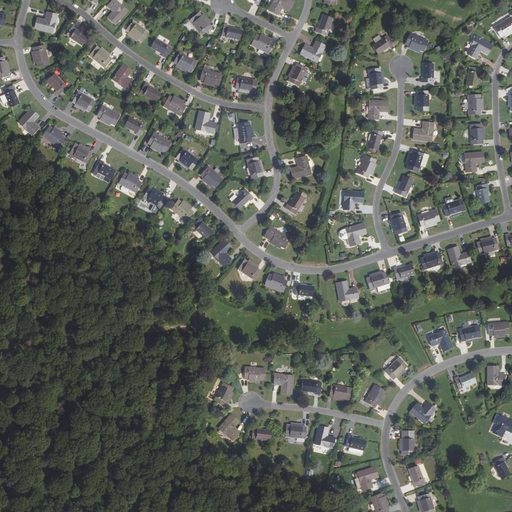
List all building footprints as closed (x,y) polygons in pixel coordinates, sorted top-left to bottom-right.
[(107,18),(115,25),(127,11),(119,4),(119,3),(115,0),(112,0),(107,6),(113,12),(107,18)] [(289,11),(294,2),(290,0),(274,0),(272,4),(269,10),(278,15),(282,8),(289,11)] [(37,18),(34,28),(52,33),(55,22),(57,15),(47,13),(45,20),(37,18)] [(202,35),(211,28),(209,25),(201,15),(199,13),(190,20),(202,35)] [(203,14),(201,15),(209,25),(211,23),(203,14)] [(316,28),(315,32),(326,36),(333,19),(323,15),(318,28),(316,28)] [(494,27),(500,37),(503,35),(511,29),(511,19),(511,17),(494,27)] [(133,21),(126,30),(128,33),(138,40),(141,42),(148,33),(133,21)] [(229,25),(224,24),(222,36),(239,40),(241,30),(228,27),(229,25)] [(76,28),(73,25),(66,36),(81,46),(87,37),(76,29),(76,28)] [(511,33),(511,29),(503,35),(505,38),(511,33)] [(136,42),(138,40),(128,33),(127,35),(136,42)] [(268,54),(273,43),(270,41),(260,36),(256,34),(251,45),(268,54)] [(375,38),(377,42),(384,38),(381,34),(375,38)] [(405,45),(409,46),(420,51),(423,52),(428,41),(410,34),(405,45)] [(394,46),(387,36),(372,46),(378,55),(389,47),(390,48),(394,46)] [(487,55),(492,46),(476,36),(471,47),(471,46),(467,53),(476,58),(480,51),(487,55)] [(165,58),(172,48),(156,39),(151,48),(163,55),(162,56),(165,58)] [(305,45),(300,54),(316,62),(321,53),(322,53),(325,46),(316,41),(312,48),(305,45)] [(32,48),(33,52),(36,63),(37,67),(48,64),(44,45),(32,48)] [(104,68),(111,59),(109,56),(99,49),(96,47),(89,56),(104,68)] [(110,55),(101,47),(99,49),(109,56),(110,55)] [(179,52),(173,63),(176,64),(187,70),(190,72),(196,62),(179,52)] [(186,73),(187,70),(176,64),(175,67),(186,73)] [(297,64),(295,67),(290,78),(288,81),(298,86),(307,69),(297,64)] [(427,83),(433,83),(433,64),(423,64),(423,78),(421,78),(421,83),(422,82),(422,85),(427,85),(427,83)] [(131,71),(123,65),(112,80),(121,86),(121,87),(127,91),(133,82),(126,78),(131,71)] [(480,74),(481,70),(469,67),(466,85),(476,87),(479,73),(480,74)] [(199,81),(203,81),(215,85),(218,86),(221,74),(203,69),(199,81)] [(371,90),(383,88),(382,84),(380,72),(380,69),(368,70),(371,90)] [(58,95),(67,87),(54,74),(47,81),(56,91),(55,92),(58,95)] [(235,89),(239,90),(251,92),(255,92),(257,81),(237,77),(235,89)] [(149,85),(145,83),(139,93),(155,102),(160,93),(148,86),(149,85)] [(13,86),(2,91),(4,95),(7,102),(10,107),(19,103),(13,90),(15,89),(13,86)] [(417,91),(417,95),(416,107),(417,111),(428,111),(429,92),(417,91)] [(72,103),(75,104),(85,110),(89,112),(94,102),(77,92),(72,103)] [(184,101),(174,95),(172,98),(182,104),(184,101)] [(468,115),(480,115),(480,111),(480,99),(480,95),(468,95),(468,115)] [(180,116),(186,106),(182,104),(172,98),(169,96),(163,107),(180,116)] [(387,112),(387,101),(369,100),(368,112),(368,119),(378,120),(379,112),(387,112)] [(97,116),(100,118),(111,124),(114,126),(120,115),(103,106),(97,116)] [(38,116),(30,109),(18,123),(26,130),(26,131),(32,135),(39,128),(33,122),(38,116)] [(209,114),(199,112),(195,129),(206,132),(213,134),(215,124),(208,122),(209,114)] [(139,137),(145,126),(129,117),(124,126),(136,133),(136,134),(139,137)] [(414,129),(413,140),(431,142),(432,132),(434,123),(423,122),(422,130),(414,129)] [(240,143),(251,142),(251,138),(250,127),(249,123),(237,124),(240,143)] [(471,145),(482,144),(482,140),(482,129),(482,125),(470,125),(471,145)] [(58,148),(65,138),(62,136),(52,129),(49,127),(42,136),(58,148)] [(63,134),(54,127),(52,129),(62,136),(63,134)] [(383,137),(384,133),(372,130),(368,148),(378,150),(381,137),(383,137)] [(153,133),(147,144),(151,146),(161,151),(165,153),(170,143),(153,133)] [(78,146),(75,144),(69,154),(86,164),(92,153),(88,151),(78,146)] [(176,158),(179,161),(188,168),(192,170),(199,160),(183,149),(176,158)] [(412,150),(411,154),(408,165),(407,169),(418,173),(420,165),(423,155),(423,154),(412,150)] [(484,163),(483,152),(464,154),(465,173),(476,172),(475,164),(484,163)] [(423,155),(420,165),(425,167),(428,156),(423,155)] [(291,169),(294,179),(311,174),(308,164),(309,164),(306,156),(296,159),(298,167),(291,169)] [(368,178),(369,175),(374,164),(375,160),(365,156),(356,173),(368,178)] [(251,179),(263,176),(262,173),(259,161),(258,157),(246,160),(251,179)] [(104,162),(100,160),(92,174),(96,176),(98,173),(110,179),(115,171),(103,164),(104,162)] [(177,163),(187,170),(188,168),(179,161),(177,163)] [(200,175),(203,178),(212,186),(215,188),(223,179),(208,167),(200,175)] [(135,193),(141,183),(138,181),(127,175),(124,173),(118,184),(135,193)] [(129,173),(127,175),(138,181),(139,178),(129,173)] [(396,189),(395,193),(405,197),(413,181),(411,180),(412,178),(409,176),(408,179),(403,177),(398,189),(396,189)] [(201,180),(210,188),(212,186),(203,178),(201,180)] [(488,188),(488,184),(476,186),(479,204),(489,202),(486,189),(488,188)] [(160,208),(166,197),(162,196),(152,190),(148,188),(143,198),(160,208)] [(164,193),(153,188),(152,190),(162,196),(164,193)] [(250,201),(253,198),(245,190),(232,202),(239,209),(249,200),(250,201)] [(363,203),(363,193),(345,191),(344,203),(343,210),(354,211),(354,203),(363,203)] [(285,208),(295,214),(305,199),(296,194),(288,205),(287,204),(285,208)] [(186,221),(193,212),(190,210),(181,203),(178,200),(171,210),(186,221)] [(192,207),(183,200),(181,203),(190,210),(192,207)] [(442,205),(446,217),(449,216),(461,212),(464,211),(461,200),(442,205)] [(421,227),(425,226),(436,222),(440,221),(436,210),(417,216),(421,227)] [(401,213),(390,216),(391,220),(395,231),(396,235),(407,231),(401,213)] [(206,239),(213,232),(202,222),(203,221),(200,218),(192,227),(191,226),(188,229),(200,240),(203,237),(206,239)] [(366,234),(363,224),(345,229),(349,239),(351,247),(361,244),(358,236),(366,234)] [(264,237),(270,241),(281,247),(284,249),(290,238),(270,227),(264,237)] [(349,239),(345,229),(343,229),(340,231),(339,234),(340,238),(342,239),(346,239),(349,239)] [(498,250),(496,238),(492,239),(480,242),(477,243),(479,254),(498,250)] [(231,248),(225,240),(211,252),(218,260),(218,261),(223,267),(231,259),(225,253),(231,248)] [(269,244),(279,249),(281,247),(270,241),(269,244)] [(458,247),(447,250),(453,268),(463,264),(463,265),(471,262),(468,252),(460,255),(458,247)] [(443,264),(439,253),(436,254),(424,258),(421,259),(424,270),(443,264)] [(254,281),(261,271),(258,269),(248,262),(244,260),(238,270),(254,281)] [(249,260),(248,262),(258,269),(259,267),(249,260)] [(397,267),(393,268),(397,280),(415,274),(411,264),(398,269),(397,267)] [(389,283),(385,272),(381,273),(370,277),(366,278),(370,289),(389,283)] [(283,292),(287,281),(283,280),(272,276),(269,274),(265,286),(283,292)] [(346,282),(336,284),(339,301),(350,299),(357,298),(356,288),(348,289),(346,282)] [(299,283),(295,283),(294,295),(312,297),(313,286),(299,285),(299,283)] [(489,336),(493,336),(505,335),(508,334),(507,322),(488,324),(489,336)] [(462,342),(465,341),(477,338),(481,337),(478,325),(459,330),(462,342)] [(442,351),(452,347),(445,330),(435,335),(435,334),(428,337),(432,347),(439,344),(442,351)] [(393,379),(395,377),(404,369),(407,366),(399,358),(385,371),(393,379)] [(244,379),(248,379),(260,380),(264,380),(265,369),(245,367),(244,379)] [(498,367),(487,367),(487,385),(498,385),(499,386),(506,386),(506,375),(498,375),(498,367)] [(406,371),(404,369),(395,377),(397,379),(406,371)] [(458,377),(454,378),(459,389),(476,382),(472,373),(459,378),(458,377)] [(280,393),(291,394),(293,376),(282,375),(274,374),(273,384),(281,385),(280,393)] [(320,395),(321,383),(303,381),(301,391),(315,392),(315,394),(320,395)] [(224,406),(226,403),(231,392),(233,388),(223,383),(214,400),(224,406)] [(348,400),(351,388),(331,384),(329,396),(333,397),(344,399),(348,400)] [(374,408),(376,405),(383,395),(385,391),(375,385),(364,401),(374,408)] [(379,406),(385,396),(383,395),(376,405),(379,406)] [(417,404),(409,412),(424,424),(431,415),(436,410),(428,403),(423,409),(417,404)] [(239,421),(231,414),(219,428),(227,435),(233,440),(239,433),(233,427),(239,421)] [(511,432),(511,420),(502,416),(497,426),(494,433),(503,437),(507,430),(511,432)] [(305,439),(306,427),(302,426),(290,425),(286,425),(285,437),(305,439)] [(257,427),(253,426),(252,438),(270,440),(271,430),(257,428),(257,427)] [(329,429),(318,426),(314,444),(332,448),(335,438),(327,436),(329,429)] [(414,432),(402,431),(402,439),(402,451),(402,455),(413,455),(414,432)] [(352,436),(348,434),(345,446),(363,451),(366,441),(352,437),(352,436)] [(505,461),(503,457),(493,462),(501,479),(510,475),(504,462),(505,461)] [(412,483),(414,487),(425,483),(418,466),(409,470),(413,483),(412,483)] [(378,477),(375,467),(357,472),(360,483),(362,491),(372,487),(370,479),(378,477)] [(387,511),(388,511),(387,508),(383,497),(381,493),(370,497),(375,511),(387,511)] [(434,511),(429,494),(418,497),(419,500),(422,511),(434,511)]
